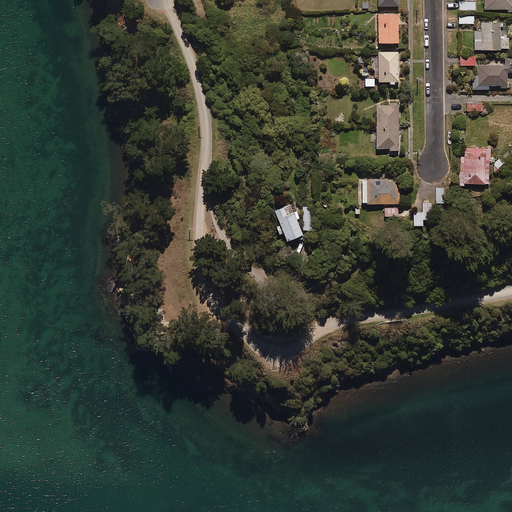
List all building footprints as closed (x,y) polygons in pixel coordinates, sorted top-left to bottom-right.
[(511,0),(484,0),(485,10),(511,10),(511,0)] [(475,1),(459,1),(459,11),(476,11),(475,1)] [(398,15),(378,16),(379,45),(398,45),(398,15)] [(500,25),(482,24),(482,33),(475,32),(474,51),(508,52),(508,39),(500,38),(500,25)] [(398,53),(377,53),(377,84),(399,83),(398,53)] [(475,57),(460,57),(460,66),(475,66),(475,57)] [(511,59),(505,60),(505,66),(478,67),(478,76),(472,76),(472,90),(488,90),(488,87),(507,87),(507,73),(511,73),(511,59)] [(482,104),(466,104),(466,112),(482,112),(482,104)] [(389,152),(398,152),(398,106),(377,106),(377,150),(389,150),(389,152)] [(511,147),(502,156),(506,161),(511,155),(511,147)] [(490,150),(461,149),(459,185),(488,186),(490,150)] [(500,159),(493,166),(497,171),(505,164),(500,159)] [(386,183),(386,181),(361,181),(361,206),(399,206),(399,183),(386,183)] [(431,221),(431,204),(423,204),(423,214),(414,214),(413,227),(422,228),(422,221),(431,221)] [(274,213),(280,226),(275,228),(279,238),(284,236),(287,244),(303,238),(296,220),(299,219),(293,205),(274,213)] [(311,208),(302,208),(303,232),(311,232),(311,208)] [(399,208),(383,208),(383,218),(399,218),(399,208)]
